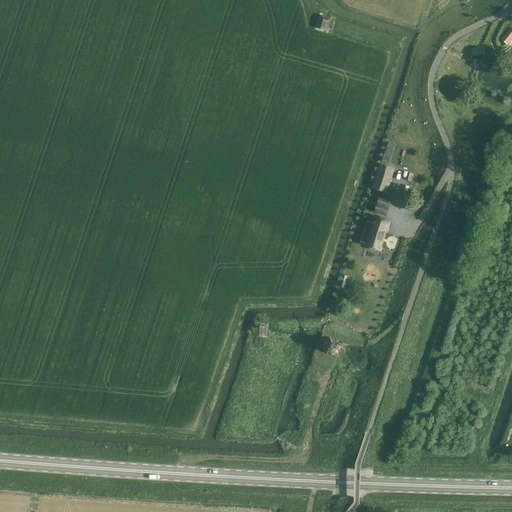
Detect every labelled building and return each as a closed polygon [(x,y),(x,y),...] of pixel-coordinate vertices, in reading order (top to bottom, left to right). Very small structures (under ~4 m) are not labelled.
[(323,14),(316,31),(328,35),(334,18),(323,14)] [(501,38),(500,39),(507,45),(511,39),(507,35),(505,33),(501,38)] [(381,164),(374,188),(386,192),(394,168),(381,164)] [(380,198),(375,211),(386,215),(391,201),(380,198)] [(367,245),(370,246),(380,249),(385,232),(387,232),(390,221),(378,218),(375,229),(372,228),(367,245)] [(269,326),(258,325),(257,338),(268,339),(269,326)] [(339,343),(338,342),(338,341),(332,339),(326,341),(324,347),(326,353),(332,355),(338,353),(342,344),(339,343)]
